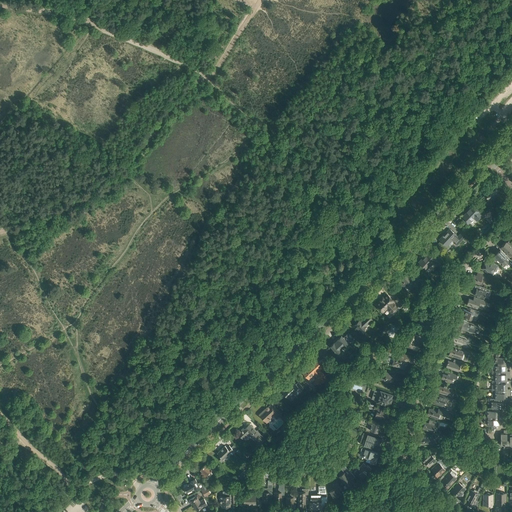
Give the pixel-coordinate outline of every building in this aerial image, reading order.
[(483,194),(480,198),(481,199),(485,202),(489,199),(489,200),(495,194),(498,190),(492,184),(488,188),(489,188),(484,194),(483,193),(483,194)] [(509,206),(506,203),(505,202),(500,207),(504,211),(509,206)] [(482,214),(476,208),(472,205),(469,208),(470,209),(462,217),(468,224),(473,218),(476,221),(482,215),(482,214)] [(482,215),(490,222),(494,218),(485,210),(482,214),(482,215)] [(449,229),(439,240),(447,247),(450,243),(451,243),(453,241),(458,245),(467,235),(462,231),(458,236),(457,235),(457,236),(449,229)] [(511,244),(509,241),(507,243),(506,242),(501,247),(511,257),(511,255),(511,244)] [(496,254),(492,258),(496,261),(498,260),(500,262),(501,262),(504,265),(510,260),(508,258),(503,252),(499,249),(495,252),(496,254)] [(419,262),(424,267),(425,268),(427,269),(433,262),(438,267),(443,261),(435,253),(432,256),(429,253),(423,259),(422,258),(419,262)] [(497,273),(500,267),(490,259),(488,263),(485,262),(482,269),(491,273),(493,275),(494,275),(495,275),(496,275),(497,274),(497,273)] [(471,281),(476,283),(483,285),(486,275),(477,273),(477,275),(474,275),(471,281)] [(398,282),(403,288),(407,284),(410,288),(419,280),(415,275),(410,279),(406,275),(398,282)] [(490,290),(477,285),(476,290),(474,289),(472,294),(474,294),(474,295),(484,298),(487,292),(489,293),(490,290)] [(403,303),(396,297),(394,299),(394,300),(393,301),(387,295),(376,305),(382,312),(388,307),(392,312),(397,307),(397,306),(398,305),(400,306),(403,303)] [(469,298),(467,305),(471,306),(478,309),(479,305),(484,307),(486,301),(479,298),(476,297),(475,300),(473,300),(469,298)] [(462,309),(461,312),(463,312),(461,316),(466,317),(471,319),(474,320),(476,314),(477,310),(474,309),(469,308),(468,311),(467,310),(462,309)] [(372,320),(368,315),(361,321),(360,320),(354,325),(360,332),(366,326),(372,320)] [(459,318),(456,327),(465,330),(465,329),(468,330),(468,331),(475,333),(477,329),(478,325),(467,322),(467,321),(464,320),(459,318)] [(416,350),(419,340),(416,339),(417,338),(415,337),(416,335),(417,336),(419,332),(421,333),(423,325),(417,323),(416,326),(413,325),(410,328),(409,331),(407,336),(404,346),(416,350)] [(390,325),(388,336),(394,337),(394,331),(397,332),(398,326),(390,325)] [(353,337),(348,332),(345,336),(343,337),(341,336),(338,339),(338,340),(335,343),(334,342),(330,346),(337,353),(340,350),(340,349),(344,345),(344,346),(353,337)] [(460,335),(459,338),(453,336),(453,337),(452,337),(451,340),(452,340),(451,342),(451,343),(451,342),(461,346),(462,342),(465,343),(467,338),(460,335)] [(463,359),(467,361),(470,352),(456,347),(455,350),(451,349),(450,349),(449,352),(450,352),(449,356),(449,355),(463,359)] [(392,365),(400,367),(405,369),(407,361),(412,363),(414,357),(404,354),(404,355),(396,353),(392,365)] [(492,362),(510,362),(506,362),(506,359),(510,359),(510,353),(503,353),(503,356),(500,356),(500,353),(492,353),(492,359),(496,359),(496,362),(492,362)] [(463,362),(455,359),(454,362),(448,360),(446,368),(446,367),(458,371),(460,364),(462,365),(463,362)] [(313,363),(307,368),(303,373),(309,379),(312,375),(316,379),(315,380),(319,385),(322,382),(327,378),(319,370),(322,367),(316,360),(313,363)] [(510,371),(506,371),(506,368),(510,368),(510,362),(492,362),(492,365),(495,365),(495,368),(492,368),(492,371),(510,371)] [(380,375),(380,377),(385,378),(384,382),(391,385),(393,379),(396,380),(402,382),(403,376),(398,374),(395,373),(394,376),(388,374),(389,371),(383,369),(382,370),(381,375),(380,375)] [(441,380),(451,383),(452,380),(454,380),(456,379),(457,375),(450,373),(450,372),(447,371),(446,374),(443,373),(443,374),(442,374),(441,377),(440,380),(441,381),(441,380)] [(492,371),(492,378),(496,378),(496,380),(492,380),(510,380),(506,380),(506,377),(510,377),(510,371),(492,371)] [(360,382),(337,375),(337,377),(344,379),(346,379),(346,380),(360,385),(360,382)] [(510,380),(492,380),(492,386),(492,389),(495,389),(510,389),(506,389),(506,386),(510,386),(510,380)] [(293,393),(296,396),(302,391),(302,390),(304,388),(298,382),(296,384),(295,384),(292,387),(290,384),(282,392),(288,398),(293,393)] [(453,387),(447,385),(447,384),(444,383),(443,387),(440,386),(439,386),(438,389),(437,393),(438,393),(438,392),(450,396),(453,387)] [(510,395),(510,389),(495,389),(492,389),(491,389),(491,398),(488,398),(506,398),(506,395),(510,395)] [(380,392),(375,390),(372,399),(377,400),(377,402),(389,406),(390,402),(391,402),(392,398),(391,398),(392,395),(380,391),(380,392)] [(435,397),(432,404),(433,404),(433,403),(438,405),(443,406),(442,408),(446,410),(447,406),(447,405),(447,404),(446,404),(447,401),(450,401),(454,402),(455,399),(448,397),(448,398),(445,397),(440,396),(439,399),(435,397)] [(502,404),(506,404),(506,398),(488,398),(488,403),(492,403),(492,407),(488,407),(502,407),(502,404)] [(259,414),(263,418),(267,422),(271,419),(270,418),(274,414),(276,417),(279,415),(286,423),(292,417),(287,412),(283,415),(281,413),(272,403),(268,407),(268,406),(267,406),(266,407),(266,408),(259,414)] [(391,411),(386,409),(375,405),(373,404),(371,404),(370,404),(368,404),(368,406),(369,408),(373,410),(377,411),(375,416),(380,418),(380,419),(384,420),(386,413),(390,414),(391,411)] [(502,413),(502,407),(488,407),(488,416),(484,416),(492,416),(495,416),(502,416),(498,416),(498,413),(502,413)] [(438,418),(442,420),(443,415),(448,416),(448,415),(453,416),(454,413),(439,408),(438,411),(429,408),(427,415),(438,419),(438,418)] [(492,416),(484,416),(484,420),(484,422),(488,422),(488,425),(493,425),(498,425),(498,422),(502,422),(502,419),(502,416),(495,416),(495,419),(492,419),(492,416)] [(384,424),(380,422),(370,419),(368,424),(372,425),(370,430),(378,433),(380,426),(383,427),(384,424)] [(431,424),(425,422),(424,423),(423,423),(422,426),(423,427),(422,430),(423,428),(432,432),(434,432),(435,429),(437,428),(437,427),(438,427),(439,422),(438,423),(432,420),(431,424)] [(265,438),(257,430),(250,424),(245,428),(246,428),(243,431),(242,430),(238,433),(243,438),(249,432),(254,437),(252,439),(258,445),(265,438)] [(501,444),(504,444),(504,448),(510,448),(510,440),(507,440),(507,438),(510,438),(510,430),(504,430),(504,434),(501,434),(501,444)] [(362,437),(361,438),(366,439),(364,445),(372,447),(373,442),(379,445),(380,443),(381,443),(382,440),(381,440),(382,438),(363,432),(363,434),(362,434),(361,436),(362,437)] [(433,434),(422,435),(423,438),(419,438),(419,439),(419,442),(420,446),(420,445),(434,444),(433,440),(434,440),(435,439),(435,438),(436,438),(436,437),(436,436),(435,436),(435,435),(434,435),(434,434),(433,434)] [(476,444),(470,449),(472,452),(479,447),(476,444)] [(223,459),(230,452),(231,452),(233,450),(229,445),(227,448),(225,446),(217,453),(219,455),(217,457),(222,462),(224,460),(223,459)] [(236,452),(241,458),(242,457),(245,460),(247,457),(239,448),(236,452)] [(362,448),(361,451),(364,452),(362,459),(363,460),(370,462),(374,463),(378,453),(373,451),(366,449),(362,448)] [(436,460),(434,458),(435,458),(435,457),(435,456),(434,456),(434,455),(433,455),(432,455),(430,453),(422,461),(424,463),(425,462),(429,467),(436,460)] [(435,466),(431,469),(436,474),(435,475),(437,477),(441,474),(445,470),(445,469),(442,466),(447,460),(445,458),(437,461),(438,462),(435,466)] [(357,469),(353,473),(357,476),(359,474),(363,478),(367,474),(366,473),(368,471),(369,472),(371,469),(368,465),(367,465),(366,466),(363,462),(362,463),(359,460),(356,464),(358,466),(358,467),(357,469)] [(339,476),(345,484),(348,488),(354,484),(351,480),(355,476),(342,463),(339,466),(340,466),(344,472),(339,476)] [(201,474),(205,477),(207,475),(209,477),(213,474),(210,471),(211,470),(205,464),(200,470),(202,472),(201,474)] [(443,475),(440,479),(442,480),(441,481),(446,485),(445,486),(448,489),(451,485),(457,479),(454,477),(454,476),(456,474),(451,470),(449,472),(445,477),(443,475)] [(199,483),(198,483),(195,478),(190,481),(191,483),(184,487),(187,492),(191,490),(194,488),(195,491),(202,487),(200,485),(204,483),(201,480),(199,482),(199,483)] [(342,489),(339,485),(338,482),(332,486),(333,489),(329,491),(331,494),(330,495),(333,500),(339,497),(338,495),(341,494),(339,491),(342,489)] [(466,489),(464,487),(464,486),(464,485),(464,484),(463,484),(462,484),(461,484),(459,482),(451,491),(456,496),(455,497),(457,499),(460,495),(463,497),(465,494),(463,492),(466,489)] [(321,505),(328,504),(325,485),(319,485),(319,492),(318,492),(318,494),(310,494),(310,502),(321,502),(321,505)] [(208,487),(209,486),(206,488),(203,490),(202,490),(205,497),(211,493),(210,491),(208,489),(208,487)] [(231,500),(235,500),(235,486),(231,486),(231,487),(229,487),(229,491),(223,491),(223,496),(220,496),(220,503),(223,503),(223,506),(230,506),(230,500),(231,500)] [(474,505),(476,501),(482,489),(479,487),(477,491),(474,489),(473,491),(470,490),(466,500),(472,503),(471,504),(474,505)] [(272,497),(272,489),(266,489),(265,488),(263,488),(262,489),(262,491),(262,493),(262,500),(269,500),(269,497),(272,497)] [(274,492),(274,495),(274,500),(281,500),(281,497),(284,497),(284,489),(278,489),(278,492),(274,492)] [(308,503),(308,497),(308,489),(302,489),(302,492),(298,492),(298,506),(305,506),(305,503),(308,503)] [(493,507),(493,494),(490,494),(489,493),(489,492),(488,492),(487,492),(487,493),(486,493),(486,494),(483,494),(483,505),(490,505),(490,507),(493,507)] [(506,507),(506,493),(503,493),(502,492),(501,492),(500,492),(499,493),(496,493),(496,499),(496,504),(503,504),(503,506),(506,507)] [(251,505),(256,505),(256,502),(260,502),(260,493),(254,493),(254,495),(244,495),(244,504),(251,504),(251,505)] [(286,497),(286,505),(293,505),(293,502),(296,502),(296,494),(290,494),(290,497),(286,497)] [(207,504),(205,500),(204,499),(200,501),(198,497),(197,498),(196,496),(189,500),(192,504),(193,503),(197,510),(207,504)]
